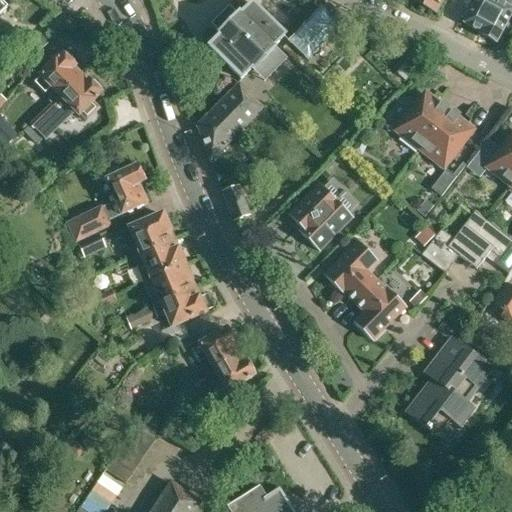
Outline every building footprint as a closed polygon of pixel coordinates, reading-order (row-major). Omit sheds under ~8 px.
[(409,0),(410,0),(435,13),(441,0),(409,0)] [(511,8),(511,6),(511,0),(498,0),(498,1),(495,0),(475,0),(463,23),(480,32),(479,35),(495,43),(511,10),(511,8)] [(287,42),(308,62),(339,28),(338,27),(345,20),(328,3),(321,10),(320,8),(287,42)] [(208,48),(241,80),(252,69),(253,71),(274,50),(273,48),(284,37),(251,4),(240,15),(239,14),(237,16),(228,7),(211,26),(219,35),(218,35),(219,37),(208,48)] [(47,100),(51,104),(81,74),(75,68),(73,61),(67,55),(63,55),(62,54),(39,76),(40,77),(34,84),(44,94),(45,94),(48,99),(47,100)] [(25,134),(36,145),(43,138),(45,141),(74,113),(78,116),(79,115),(86,123),(100,109),(93,101),(100,94),(100,88),(94,82),(89,82),(81,74),(51,104),(52,105),(30,125),(32,127),(25,134)] [(209,164),(239,134),(264,110),(238,84),(213,109),(195,127),(209,164)] [(395,132),(419,150),(448,113),(431,99),(424,107),(418,103),(395,132)] [(419,150),(443,169),(465,140),(459,135),(466,127),(448,113),(419,150)] [(8,146),(15,139),(6,130),(0,135),(0,141),(6,148),(8,146)] [(353,152),(362,157),(368,144),(359,139),(353,152)] [(486,169),(510,187),(511,184),(511,141),(509,139),(486,169)] [(69,223),(78,242),(112,226),(109,221),(147,204),(138,185),(144,182),(137,166),(122,173),(116,163),(102,169),(107,178),(104,180),(114,201),(69,223)] [(297,231),(318,252),(352,218),(319,185),(288,216),(300,228),(297,231)] [(221,193),(233,222),(250,216),(238,186),(221,193)] [(434,206),(427,200),(417,211),(425,217),(434,206)] [(453,240),(441,231),(421,256),(444,274),(458,257),(475,270),(489,252),(498,259),(494,263),(508,274),(511,269),(511,243),(474,213),(453,240)] [(131,259),(174,240),(162,214),(128,229),(120,234),(131,259)] [(425,229),(421,233),(421,240),(425,244),(432,236),(425,229)] [(255,244),(263,251),(273,241),(266,233),(255,244)] [(76,250),(80,260),(105,249),(99,234),(77,244),(79,248),(76,250)] [(141,283),(184,265),(174,240),(131,259),(141,283)] [(344,294),(354,304),(375,282),(366,272),(376,262),(357,243),(324,277),(342,296),(344,294)] [(148,299),(152,307),(153,308),(195,290),(184,265),(141,283),(148,299)] [(353,324),(371,342),(405,308),(387,290),(385,291),(375,282),(354,304),(363,313),(353,324)] [(511,287),(505,283),(477,325),(490,335),(501,319),(511,326),(511,287)] [(95,296),(101,309),(116,303),(109,289),(95,296)] [(153,308),(152,307),(125,319),(130,331),(157,319),(165,315),(171,328),(205,314),(205,312),(213,308),(207,295),(199,298),(195,290),(153,308)] [(409,304),(415,309),(425,299),(419,294),(409,304)] [(185,351),(197,344),(189,328),(176,335),(185,351)] [(187,376),(189,380),(238,351),(234,345),(235,339),(231,331),(225,329),(199,345),(190,350),(197,363),(198,363),(200,366),(195,369),(196,370),(187,376)] [(406,413),(451,448),(464,431),(460,428),(473,410),(466,404),(492,370),(451,339),(428,368),(436,374),(406,413)] [(209,383),(217,396),(226,392),(253,377),(254,371),(249,363),(245,362),(238,351),(189,380),(189,381),(185,383),(190,392),(208,381),(209,383)] [(139,431),(153,440),(160,419),(150,415),(139,431)] [(155,441),(153,440),(139,431),(135,428),(106,472),(126,485),(155,441)] [(72,465),(84,451),(75,444),(64,458),(72,465)] [(194,511),(200,503),(170,483),(150,511),(194,511)] [(466,511),(483,511),(490,501),(499,507),(504,498),(495,493),(495,492),(483,484),(466,511)] [(291,511),(279,492),(267,500),(259,487),(227,507),(229,511),(291,511)]
